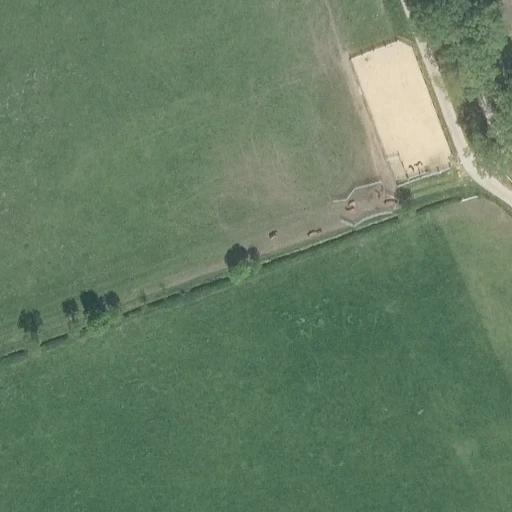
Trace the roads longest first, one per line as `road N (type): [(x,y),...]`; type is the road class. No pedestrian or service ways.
road 1 (track): [(405,0),(470,161)]
road 2 (track): [(444,0),(481,102),(511,139)]
